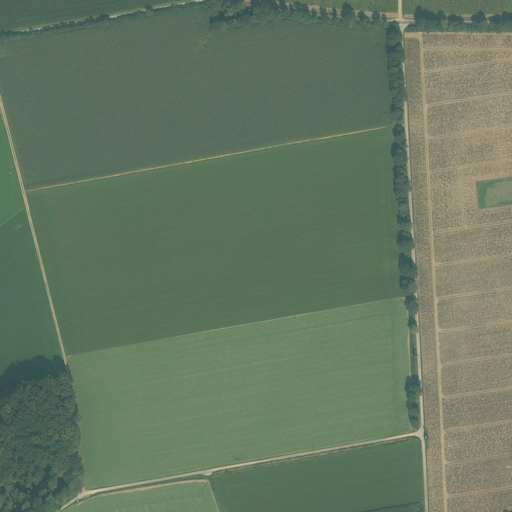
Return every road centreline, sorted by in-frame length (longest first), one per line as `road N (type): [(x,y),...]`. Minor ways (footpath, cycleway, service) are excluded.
road 1 (track): [(400,0),(427,511)]
road 2 (track): [(0,100),(68,369),(83,494)]
road 3 (track): [(57,511),(83,494),(423,432)]
road 4 (unclassified): [(222,0),(343,18),(511,23)]
road 5 (track): [(0,37),(204,0)]
